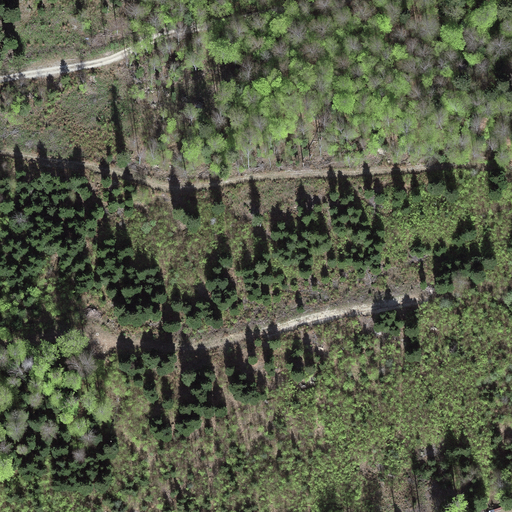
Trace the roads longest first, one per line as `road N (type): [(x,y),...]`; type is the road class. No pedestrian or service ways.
road 1 (track): [(0,347),(98,333),(182,345),(310,322),(422,288)]
road 2 (track): [(0,77),(106,59),(191,27),(332,0)]
